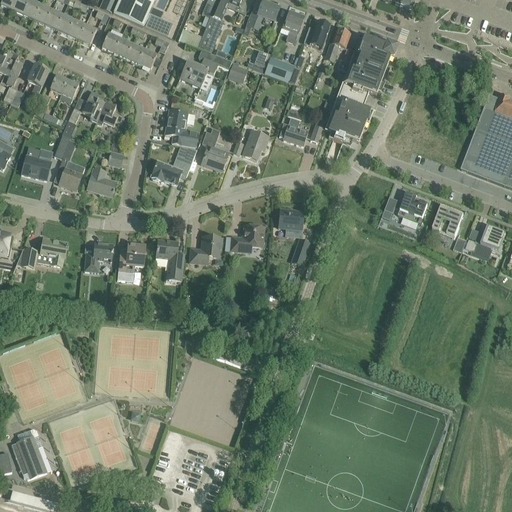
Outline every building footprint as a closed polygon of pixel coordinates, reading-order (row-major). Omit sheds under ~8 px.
[(3,0),(0,8),(11,13),(17,0),(3,0)] [(17,0),(11,13),(22,18),(29,3),(22,0),(17,0)] [(103,0),(99,10),(111,16),(116,4),(108,0),(103,0)] [(119,0),(113,15),(143,28),(155,0),(119,0)] [(224,9),(236,14),(241,0),(222,0),(222,2),(220,1),(211,20),(210,19),(210,20),(209,20),(205,32),(197,51),(206,55),(211,56),(223,25),(218,23),(224,9)] [(201,17),(209,20),(210,20),(210,19),(212,15),(210,15),(216,3),(214,2),(215,0),(207,0),(208,0),(201,17)] [(381,0),(400,7),(399,10),(411,14),(415,3),(412,2),(412,0),(381,0)] [(22,18),(34,23),(40,8),(29,3),(22,18)] [(72,9),(79,12),(81,6),(75,3),(72,9)] [(245,28),(243,34),(248,36),(251,31),(258,34),(259,34),(262,28),(266,30),(269,21),(274,23),(276,20),(279,11),(262,5),(261,8),(255,5),(251,15),(246,28),(245,28)] [(88,9),(81,6),(79,12),(85,15),(88,9)] [(34,23),(45,28),(51,13),(40,8),(34,23)] [(45,28),(56,33),(63,18),(51,13),(45,28)] [(95,19),(101,22),(104,16),(98,13),(95,19)] [(283,25),(279,35),(287,38),(286,43),(293,46),(299,32),(300,29),(304,20),(289,15),(285,24),(285,26),(283,25)] [(167,39),(172,26),(151,17),(145,30),(167,39)] [(56,33),(67,38),(74,23),(63,18),(56,33)] [(115,21),(112,27),(119,30),(122,24),(115,21)] [(67,38),(78,43),(85,28),(74,23),(67,38)] [(308,30),(303,46),(321,53),(329,29),(325,27),(325,25),(317,23),(314,32),(308,30)] [(85,28),(78,43),(89,48),(96,33),(85,28)] [(136,38),(139,32),(133,29),(130,35),(136,38)] [(205,32),(202,31),(199,38),(182,32),(178,44),(197,51),(205,32)] [(145,35),(139,32),(136,38),(143,41),(145,35)] [(330,46),(324,63),(332,66),(338,50),(345,52),(350,36),(337,32),(331,46),(330,46)] [(101,51),(113,57),(120,42),(108,36),(101,51)] [(342,85),(368,95),(376,98),(392,55),(390,51),(374,45),(374,47),(368,45),(369,43),(359,39),(342,85)] [(164,56),(169,45),(157,40),(155,46),(161,49),(159,54),(164,56)] [(113,57),(125,62),(132,47),(120,42),(113,57)] [(125,62),(138,68),(144,53),(132,47),(125,62)] [(217,52),(216,57),(224,61),(226,56),(217,52)] [(337,71),(345,74),(352,53),(347,52),(342,63),(340,62),(337,71)] [(144,53),(138,68),(150,73),(156,58),(144,53)] [(0,75),(4,77),(12,58),(3,54),(2,58),(0,57),(0,75)] [(266,71),(270,61),(271,58),(259,54),(252,72),(264,77),(266,71)] [(200,91),(206,76),(213,79),(217,69),(228,74),(231,64),(222,61),(211,56),(206,55),(199,71),(186,65),(179,82),(200,91)] [(12,58),(4,77),(8,79),(6,85),(13,89),(22,68),(20,67),(22,63),(12,58)] [(294,70),(288,86),(295,88),(304,60),(299,58),(294,70)] [(266,71),(264,77),(288,86),(294,70),(270,61),(266,71)] [(232,66),(227,81),(242,86),(248,72),(232,66)] [(327,69),(322,67),(317,80),(322,82),(327,69)] [(35,87),(31,97),(27,104),(36,108),(40,97),(38,96),(48,75),(34,68),(27,84),(35,87)] [(49,93),(61,98),(67,83),(56,78),(49,93)] [(67,83),(61,98),(72,103),(78,88),(67,83)] [(368,95),(342,85),(324,132),(330,135),(328,140),(333,142),(342,145),(344,140),(358,145),(369,117),(361,114),(368,95)] [(3,103),(11,106),(17,93),(9,90),(3,103)] [(309,99),(312,92),(308,91),(306,96),(306,97),(306,98),(303,103),(306,104),(309,99)] [(17,93),(11,106),(18,109),(24,96),(17,93)] [(97,125),(105,106),(100,104),(102,99),(91,94),(81,116),(91,120),(90,122),(97,125)] [(511,103),(510,102),(511,101),(509,101),(509,99),(505,97),(503,98),(502,98),(501,102),(489,97),(461,172),(511,191),(511,103)] [(267,102),(264,110),(271,112),(273,105),(283,107),(285,102),(268,98),(267,102)] [(201,109),(203,104),(194,101),(194,102),(195,102),(193,106),(200,108),(201,109)] [(34,117),(41,120),(47,108),(40,105),(34,117)] [(124,121),(113,116),(115,111),(105,106),(97,125),(102,127),(103,124),(113,129),(116,124),(121,127),(124,121)] [(68,124),(75,127),(80,115),(73,112),(68,124)] [(288,112),(286,118),(301,122),(303,117),(288,112)] [(165,137),(165,138),(182,141),(181,148),(196,151),(198,135),(183,133),(186,116),(169,113),(168,122),(169,123),(167,137),(165,137)] [(49,124),(51,119),(45,116),(43,121),(49,124)] [(56,127),(58,121),(51,119),(49,124),(56,127)] [(310,143),(317,145),(324,122),(317,120),(310,143)] [(279,139),(283,141),(283,142),(303,149),(307,134),(297,131),(299,124),(290,121),(288,128),(283,127),(279,139)] [(214,172),(221,174),(228,155),(221,153),(223,148),(216,145),(220,134),(212,131),(210,136),(206,134),(201,147),(208,149),(202,165),(215,169),(214,172)] [(251,133),(246,149),(242,158),(256,163),(262,149),(265,150),(269,140),(251,133)] [(64,157),(70,141),(62,138),(54,159),(61,162),(64,157)] [(0,170),(3,172),(8,163),(10,159),(1,154),(5,147),(0,144),(0,170)] [(243,146),(237,144),(233,156),(238,158),(243,146)] [(110,153),(123,157),(125,150),(112,146),(110,153)] [(26,158),(24,167),(21,177),(46,183),(51,164),(38,161),(41,152),(29,149),(26,158)] [(172,170),(166,168),(157,165),(151,180),(163,185),(164,183),(176,188),(181,177),(186,179),(196,154),(188,151),(185,160),(177,157),(172,170)] [(325,163),(333,167),(337,157),(329,153),(325,163)] [(108,166),(120,170),(123,158),(111,155),(108,166)] [(76,191),(84,171),(74,167),(67,165),(66,164),(62,163),(57,175),(63,177),(59,187),(66,190),(67,188),(76,191)] [(93,171),(91,180),(88,190),(99,193),(98,196),(111,200),(112,196),(113,196),(114,194),(113,194),(115,185),(104,182),(106,175),(93,171)] [(354,193),(351,208),(363,210),(366,195),(354,193)] [(417,200),(409,197),(406,196),(398,218),(420,226),(429,204),(417,199),(417,200)] [(382,219),(390,222),(398,203),(389,200),(382,219)] [(454,241),(463,217),(449,212),(441,209),(432,232),(454,241)] [(278,231),(291,232),(301,233),(303,215),(290,214),(290,213),(280,212),(278,231)] [(480,247),(491,251),(490,253),(500,257),(504,246),(502,245),(506,236),(496,232),(497,230),(486,226),(482,236),(484,237),(480,247)] [(232,240),(231,250),(230,254),(248,255),(249,250),(262,250),(263,231),(244,229),(243,241),(232,240)] [(0,257),(1,258),(1,259),(8,260),(11,248),(7,247),(9,238),(0,235),(0,257)] [(466,242),(458,239),(453,252),(461,255),(466,242)] [(190,265),(199,266),(207,267),(207,260),(220,261),(221,241),(203,240),(201,253),(191,252),(190,265)] [(43,241),(41,251),(40,257),(52,259),(50,267),(61,270),(63,261),(64,261),(67,246),(66,245),(66,247),(54,244),(54,243),(43,241)] [(466,251),(475,255),(478,246),(469,242),(466,251)] [(292,265),(301,268),(309,246),(299,243),(292,265)] [(156,261),(168,262),(166,283),(181,285),(183,268),(184,257),(177,256),(178,246),(157,244),(156,261)] [(98,264),(111,265),(113,247),(94,245),(93,259),(86,259),(84,274),(97,276),(98,264)] [(118,275),(118,283),(133,284),(134,277),(134,269),(143,270),(144,258),(145,248),(128,247),(126,259),(120,258),(119,268),(118,275)] [(18,267),(26,269),(34,270),(37,255),(21,252),(18,267)] [(31,314),(32,304),(22,303),(21,312),(31,314)] [(86,309),(85,319),(95,320),(95,309),(86,309)] [(133,315),(125,314),(125,323),(133,323),(133,315)] [(248,343),(251,327),(244,326),(240,342),(241,342),(241,344),(238,344),(238,348),(250,350),(250,346),(247,346),(247,343),(248,343)] [(131,422),(139,423),(140,416),(132,415),(131,422)] [(17,445),(11,447),(24,480),(28,482),(30,481),(47,475),(33,438),(16,445),(17,445)] [(7,455),(0,457),(0,477),(12,475),(7,455)] [(56,511),(58,507),(12,495),(9,504),(38,511),(56,511)]
